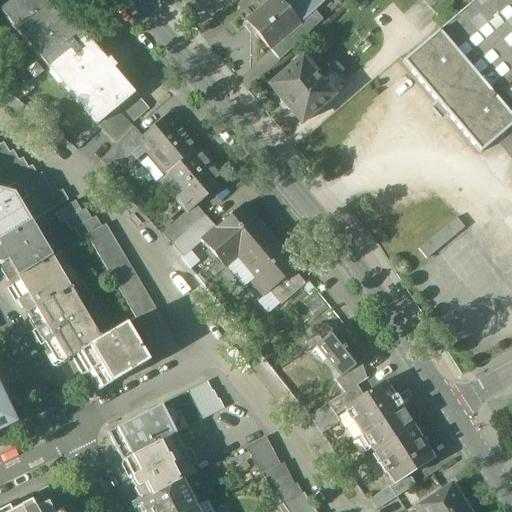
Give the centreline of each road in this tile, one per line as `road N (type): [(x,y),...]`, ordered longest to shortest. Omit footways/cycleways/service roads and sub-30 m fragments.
road 1 (tertiary): [(450,410),(344,259),(126,0)]
road 2 (residential): [(218,351),(121,218),(0,115)]
road 3 (residential): [(336,511),(287,428),(218,351)]
road 4 (residential): [(69,438),(218,351)]
road 5 (residential): [(69,438),(0,330)]
